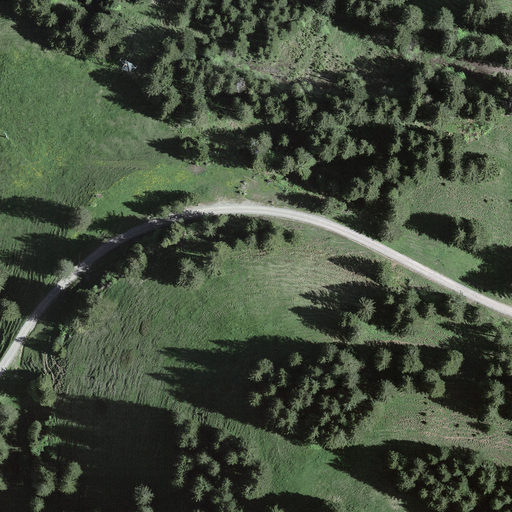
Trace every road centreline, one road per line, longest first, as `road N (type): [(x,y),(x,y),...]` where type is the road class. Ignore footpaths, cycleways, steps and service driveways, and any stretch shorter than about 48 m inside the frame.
road 1 (track): [(0,366),(29,322),(101,246),(154,220),(216,207),(315,218),(511,311)]
road 2 (track): [(296,0),(511,70)]
